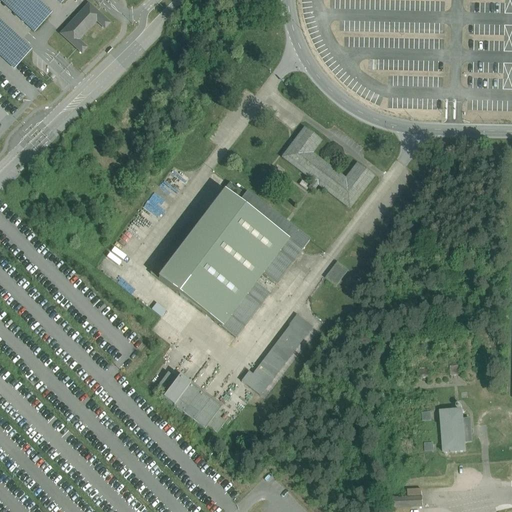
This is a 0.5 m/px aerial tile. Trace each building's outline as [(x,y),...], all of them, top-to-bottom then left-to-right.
[(0,0),(0,2),(34,33),(52,14),(37,0),(0,0)] [(88,5),(61,35),(77,50),(81,54),(86,49),(78,41),(96,22),(104,29),(109,24),(96,12),(88,5)] [(0,56),(15,70),(32,51),(0,20),(0,56)] [(357,164),(345,180),(311,154),(321,142),(304,129),(282,158),(314,182),(308,190),(312,193),(317,185),(349,210),(374,177),(357,164)] [(242,194),(227,183),(226,184),(228,185),(224,190),(238,200),(242,194)] [(239,204),(224,193),(208,215),(207,214),(206,215),(207,216),(197,229),(190,223),(172,246),(170,244),(168,247),(170,249),(150,275),(158,281),(235,339),(269,295),(255,284),(262,276),(276,286),(309,242),(246,194),(239,204)] [(338,263),(326,279),(336,287),(348,271),(338,263)] [(157,304),(152,310),(161,317),(166,311),(157,304)] [(298,316),(263,361),(279,373),(313,328),(298,316)] [(279,373),(263,361),(252,376),(267,388),(279,373)] [(459,368),(450,368),(450,378),(452,378),(459,377),(459,368)] [(428,370),(420,371),(420,379),(429,379),(428,370)] [(252,376),(248,373),(241,383),(260,397),(267,388),(252,376)] [(221,410),(179,378),(177,381),(167,374),(156,389),(165,396),(163,400),(204,431),(207,428),(216,435),(227,420),(218,413),(221,410)] [(453,412),(441,413),(444,454),(465,452),(465,443),(472,443),(471,435),(470,420),(463,420),(462,411),(453,412)] [(431,414),(422,415),(423,424),(432,424),(431,414)] [(434,445),(424,446),(425,455),(434,454),(434,445)] [(423,499),(405,500),(405,497),(404,498),(404,500),(391,500),(391,510),(412,509),(423,508),(423,499)]
